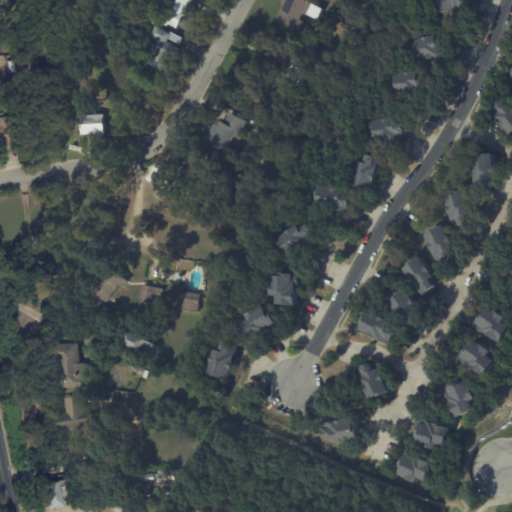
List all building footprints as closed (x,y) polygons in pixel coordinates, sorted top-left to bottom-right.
[(199,0),(190,17),(189,17),(182,30),(174,25),(172,27),(163,22),(175,0),(199,0)] [(308,0),(316,4),(309,17),(305,15),(302,21),(307,23),(300,35),(277,22),(285,6),(284,5),(286,0),(308,0)] [(445,14),(439,7),(441,4),(436,0),(471,0),(457,13),(455,11),(449,18),(445,14)] [(162,22),(159,26),(151,22),(154,17),(162,22)] [(187,41),(185,45),(175,40),(174,43),(185,50),(178,63),(174,61),(167,73),(152,65),(154,62),(151,61),(163,40),(157,37),(163,27),(176,35),(177,33),(188,39),(187,41)] [(259,54),(260,53),(264,55),(266,52),(256,47),(263,34),(287,47),(284,53),(296,60),(285,81),(254,64),(259,54)] [(442,58),(436,59),(436,60),(428,62),(428,61),(419,63),(418,57),(416,57),(413,44),(437,38),(439,42),(446,41),(448,51),(441,53),(442,58)] [(287,47),(290,41),(296,45),(292,50),(287,47)] [(287,79),(294,67),(301,71),(295,83),(287,79)] [(430,88),(425,89),(425,95),(399,97),(399,93),(397,93),(396,77),(408,76),(408,75),(417,74),(417,75),(422,75),(422,79),(431,78),(432,88),(430,88)] [(511,129),(498,111),(510,102),(511,104),(511,129)] [(91,137),(87,137),(87,114),(109,114),(109,140),(96,140),(96,137),(91,137)] [(247,122),(252,125),(242,142),(235,138),(226,154),(205,142),(210,133),(211,133),(216,125),(218,127),(221,121),(226,124),(231,114),(247,122)] [(0,119),(9,118),(14,117),(18,145),(0,147),(0,119)] [(56,134),(36,137),(36,138),(22,140),(20,126),(34,124),(34,121),(54,118),(56,134)] [(409,128),(410,136),(407,136),(407,140),(378,144),(377,138),(376,138),(375,124),(400,121),(401,127),(409,126),(409,128)] [(193,188),(181,181),(185,176),(183,174),(197,150),(211,158),(208,163),(213,167),(200,188),(195,185),(193,188)] [(384,164),(381,174),(382,175),(380,184),(379,184),(376,193),(357,188),(364,164),(368,165),(371,157),(385,161),(384,164)] [(503,176),(504,182),(499,183),(499,191),(491,192),(491,190),(483,191),(480,161),(489,160),(488,158),(502,157),(503,176)] [(278,174),(274,180),(266,174),(270,169),(278,174)] [(351,213),(351,215),(322,209),(323,204),(322,204),(325,189),(336,191),(336,190),(345,192),(344,193),(350,194),(349,199),(356,200),(354,209),(353,209),(353,211),(352,210),(351,213)] [(452,217),(452,214),(454,213),(450,198),(460,196),(459,194),(470,191),(477,216),(472,217),(474,226),(464,228),(463,226),(458,227),(455,218),(453,218),(452,217)] [(437,253),(430,236),(442,231),(441,228),(448,225),(459,250),(454,252),(457,259),(449,263),(448,261),(447,262),(447,261),(441,263),(437,253)] [(309,249),(296,259),(293,255),(291,256),(283,244),(303,228),(307,233),(313,228),(319,236),(318,236),(321,240),(309,249)] [(246,237),(258,242),(251,256),(240,251),(246,237)] [(419,289),(406,270),(417,263),(416,262),(422,257),(437,278),(433,281),(438,288),(431,293),(430,292),(428,293),(426,290),(422,293),(419,289)] [(132,283),(127,289),(124,287),(111,304),(108,302),(103,308),(93,300),(98,294),(92,289),(108,271),(112,274),(116,269),(133,282),(132,283)] [(304,286),(303,307),(283,305),(284,296),(279,296),(279,277),(286,278),(286,274),(296,275),(296,269),(305,269),(304,286)] [(157,288),(165,290),(161,307),(142,302),(146,286),(157,288)] [(405,318),(395,305),(402,300),(400,298),(411,291),(426,312),(422,315),(426,322),(418,327),(415,324),(411,327),(405,318)] [(202,299),(200,314),(184,312),(187,293),(203,296),(202,299)] [(280,322),(281,323),(271,329),(272,331),(269,333),(269,334),(255,342),(246,325),(253,321),(251,316),(269,307),(271,311),(274,310),(280,322)] [(497,310),(511,319),(511,322),(511,324),(511,337),(507,345),(490,334),(489,336),(475,327),(479,320),(483,322),(488,313),(489,314),(493,309),(496,311),(497,310)] [(395,325),(393,330),(400,333),(396,343),(393,341),(391,345),(381,340),(381,341),(371,336),(371,335),(365,332),(368,327),(367,326),(373,313),(391,322),(395,325)] [(159,345),(153,357),(124,343),(130,331),(159,345)] [(491,379),(474,366),(472,368),(458,357),(463,351),(469,355),(476,346),(479,348),(483,342),(499,354),(496,358),(503,363),(491,379)] [(81,348),(82,364),(89,364),(90,387),(57,388),(57,369),(63,368),(63,359),(56,359),(56,345),(81,344),(81,348)] [(239,355),(237,362),(238,362),(236,371),(235,371),(233,379),(226,377),(226,379),(216,377),(216,375),(214,374),(216,364),(215,364),(217,356),(218,356),(219,351),(225,353),(227,345),(241,348),(239,355)] [(182,354),(186,356),(181,367),(177,365),(182,354)] [(134,364),(142,368),(143,368),(147,369),(144,375),(131,370),(134,364)] [(394,395),(384,400),(383,399),(380,400),(380,399),(377,401),(376,400),(375,401),(366,385),(367,384),(364,380),(366,379),(362,371),(367,368),(368,369),(375,365),(379,373),(383,371),(390,384),(389,384),(394,395)] [(150,379),(145,377),(148,369),(153,371),(150,379)] [(466,418),(463,411),(462,412),(457,402),(454,404),(445,384),(452,381),(455,389),(462,385),(465,383),(466,386),(475,382),(478,388),(479,388),(484,400),(479,402),(482,411),(466,418)] [(87,397),(88,409),(94,408),(98,427),(61,433),(58,414),(69,413),(67,398),(86,395),(87,397)] [(452,451),(443,449),(442,455),(423,451),(425,443),(420,442),(423,427),(421,426),(422,420),(433,423),(432,426),(456,432),(452,451)] [(341,445),(341,440),(331,441),(330,425),(343,424),(343,423),(354,422),(354,423),(363,423),(363,428),(366,428),(367,442),(360,443),(360,444),(355,444),(355,445),(347,445),(341,445)] [(420,455),(419,458),(432,463),(432,464),(443,469),(438,483),(436,483),(435,486),(426,482),(424,487),(413,483),(414,483),(409,481),(409,480),(406,479),(409,473),(404,472),(409,459),(407,459),(411,451),(420,455)] [(77,473),(76,460),(97,459),(98,472),(77,473)] [(148,481),(148,475),(161,474),(161,471),(186,469),(186,475),(166,477),(166,475),(161,475),(162,480),(148,481)] [(72,495),(62,498),(64,507),(48,511),(42,487),(58,483),(57,482),(68,479),(72,495)]
